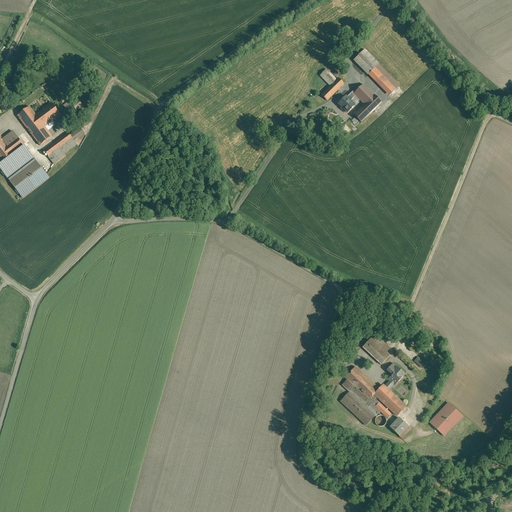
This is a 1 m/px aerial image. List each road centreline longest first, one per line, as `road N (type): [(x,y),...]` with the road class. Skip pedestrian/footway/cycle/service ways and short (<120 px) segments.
road 1 (residential): [(110,224),(227,223),(328,280),(340,303),(301,457),(360,511)]
road 2 (residential): [(307,0),(163,105),(110,224)]
road 3 (residential): [(110,224),(43,294),(0,440)]
road 4 (residential): [(395,0),(471,96),(511,122)]
